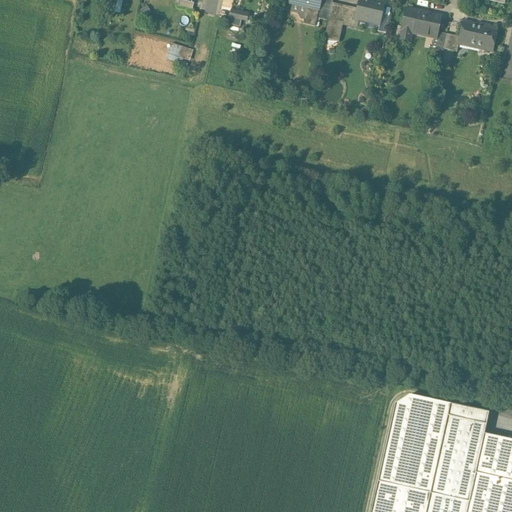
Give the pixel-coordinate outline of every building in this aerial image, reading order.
[(111,0),(109,11),(120,13),(122,0),(111,0)] [(290,0),(290,3),(307,6),(302,25),(315,28),(317,20),(319,9),(320,9),(321,0),(290,0)] [(332,0),(321,0),(320,9),(319,9),(317,20),(328,22),(332,6),(332,0)] [(384,5),(361,0),(358,0),(356,11),(355,18),(379,23),(378,28),(379,29),(384,5)] [(194,4),(178,1),(177,7),(192,11),(194,4)] [(356,11),(332,6),(328,22),(342,26),(353,28),(355,18),(356,11)] [(441,18),(406,10),(400,40),(410,42),(412,31),(436,36),(437,36),(438,33),(441,18)] [(247,16),(231,12),(229,19),(240,21),(246,22),(247,16)] [(240,21),(229,19),(228,26),(239,28),(240,21)] [(342,26),(328,22),(324,40),(339,43),(342,26)] [(489,29),(471,25),(471,24),(463,23),(459,38),(458,41),(459,42),(458,45),(491,52),(496,30),(489,28),(489,29)] [(445,35),(438,33),(437,36),(436,36),(433,48),(435,48),(442,50),(445,35)] [(459,38),(445,35),(442,50),(457,53),(458,45),(459,42),(458,41),(459,38)] [(442,50),(435,48),(433,58),(440,60),(442,50)] [(409,397),(394,405),(377,483),(423,493),(428,474),(434,476),(449,406),(409,397)] [(430,495),(425,511),(466,511),(484,436),(489,414),(449,406),(434,476),(430,495)] [(511,511),(511,441),(484,436),(466,511),(511,511)] [(434,476),(428,474),(423,493),(430,495),(434,476)] [(377,483),(370,511),(425,511),(430,495),(423,493),(377,483)]
